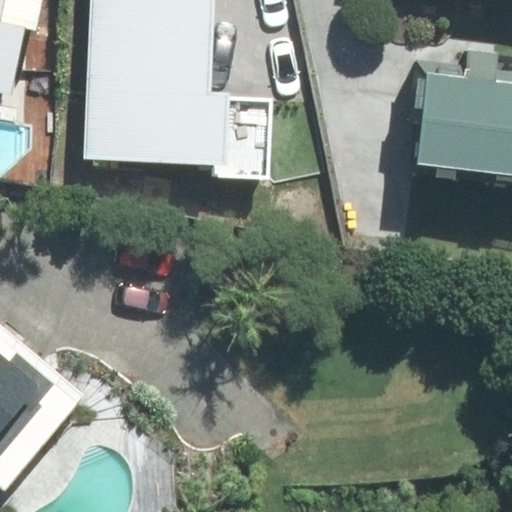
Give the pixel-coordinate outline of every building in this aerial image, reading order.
[(0,0),(0,60),(12,0),(0,0)] [(102,74),(105,0),(55,0),(52,71),(102,74)] [(185,66),(246,62),(241,0),(120,0),(127,95),(187,90),(185,66)] [(502,182),(507,86),(471,84),(472,67),(397,63),(391,176),(502,182)] [(0,483),(74,403),(0,334),(0,483)]
